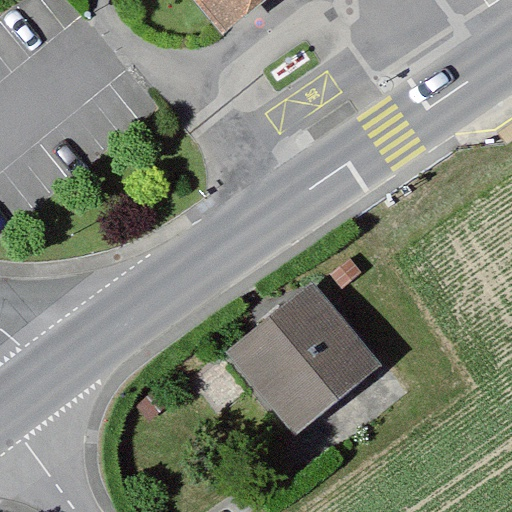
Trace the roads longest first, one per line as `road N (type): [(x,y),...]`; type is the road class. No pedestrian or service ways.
road 1 (secondary): [(56,373),(511,61)]
road 2 (residential): [(5,414),(76,511)]
